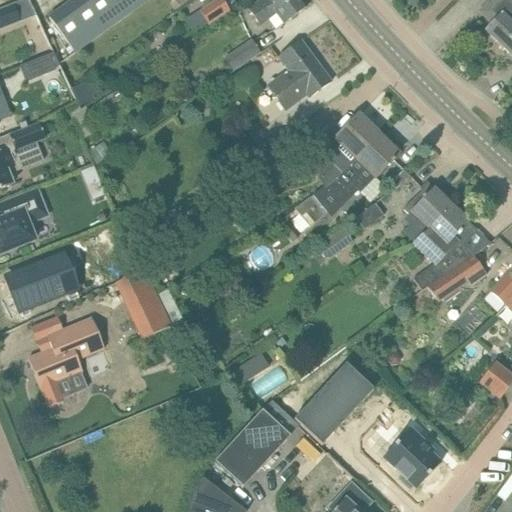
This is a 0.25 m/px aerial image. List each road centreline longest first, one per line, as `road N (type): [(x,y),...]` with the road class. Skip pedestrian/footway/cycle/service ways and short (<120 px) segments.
road 1 (tertiary): [(511,167),(449,113),(347,0)]
road 2 (residential): [(431,511),(511,407)]
